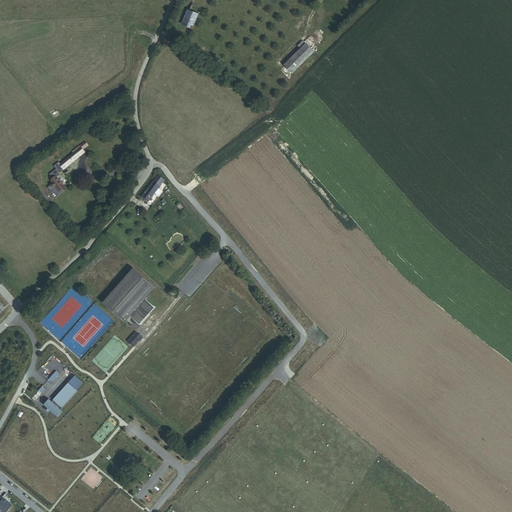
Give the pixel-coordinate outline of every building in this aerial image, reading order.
[(183,25),(193,29),(199,14),(189,10),(183,25)] [(325,34),(329,38),(336,30),(332,26),(325,34)] [(286,65),(294,73),(315,52),(304,42),(299,46),(302,50),(286,65)] [(62,168),(63,170),(84,153),(80,147),(73,153),(74,154),(60,165),(58,163),(54,166),(56,169),(50,175),(53,180),(51,181),(54,184),(51,186),(53,188),(52,189),(58,197),(65,191),(63,189),(65,188),(56,177),(58,176),(56,173),(57,172),(62,168)] [(142,196),(148,201),(164,181),(158,176),(149,187),(147,185),(144,189),(146,191),(142,196)] [(181,244),(186,249),(199,237),(194,232),(181,244)] [(178,257),(183,252),(178,246),(173,251),(178,257)] [(133,268),(102,302),(125,322),(130,316),(139,325),(155,308),(145,299),(155,288),(133,268)] [(133,347),(138,341),(142,338),(139,335),(136,332),(127,342),(133,347)] [(115,350),(120,344),(120,343),(122,341),(119,338),(111,347),(115,350)] [(55,371),(48,379),(52,382),(59,374),(55,371)] [(84,383),(75,376),(54,400),(63,408),(84,383)] [(63,412),(49,400),(45,406),(58,417),(63,412)] [(7,511),(12,506),(4,499),(3,500),(0,497),(0,508),(4,511),(7,511)]
